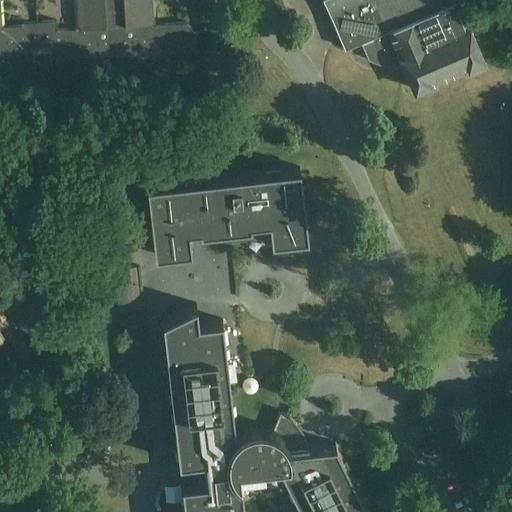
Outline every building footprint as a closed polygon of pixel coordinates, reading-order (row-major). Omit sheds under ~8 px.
[(0,0),(0,55),(26,53),(26,48),(55,46),(55,58),(108,56),(125,55),(195,49),(194,31),(191,32),(191,26),(187,23),(151,26),(151,24),(152,24),(150,0),(0,0)] [(323,0),(328,11),(344,48),(371,37),(379,55),(386,58),(399,52),(415,90),(483,61),(456,0),(323,0)] [(299,167),(146,185),(154,255),(191,251),(189,230),(199,229),(200,232),(248,227),(249,237),(270,234),(271,242),(307,238),(299,167)] [(222,320),(198,322),(196,304),(162,321),(178,463),(181,462),(183,484),(181,484),(183,511),(244,511),(241,484),(246,487),(251,488),(256,489),(262,489),(267,488),(272,486),(276,484),(281,479),(284,475),(302,511),(369,511),(335,443),(308,446),(308,447),(299,448),(289,431),(297,425),(294,422),(290,419),(287,416),(283,414),(279,412),(272,430),(269,429),(266,428),(262,428),(258,427),(255,428),(251,428),(247,430),(243,431),(239,434),(235,437),(222,320)] [(264,389),(266,377),(252,374),(250,386),(264,389)]
